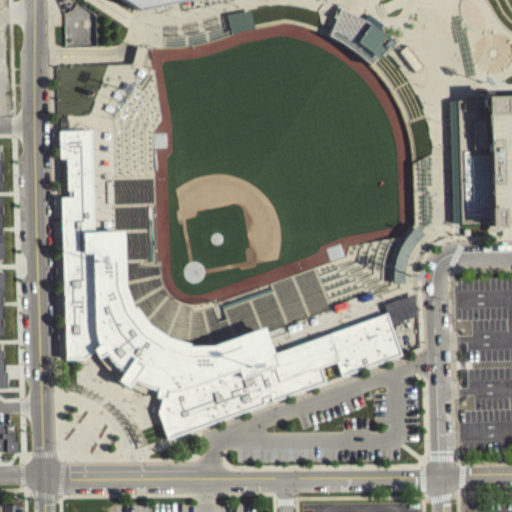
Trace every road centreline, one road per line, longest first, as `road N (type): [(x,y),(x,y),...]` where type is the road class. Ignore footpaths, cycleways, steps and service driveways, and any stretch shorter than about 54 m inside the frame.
road 1 (tertiary): [(41,484),(31,0)]
road 2 (residential): [(205,484),(41,484)]
road 3 (residential): [(438,479),(284,484)]
road 4 (residential): [(454,257),(432,273),(433,369)]
